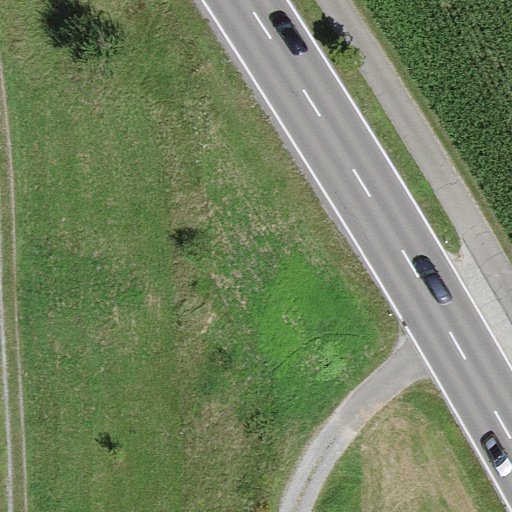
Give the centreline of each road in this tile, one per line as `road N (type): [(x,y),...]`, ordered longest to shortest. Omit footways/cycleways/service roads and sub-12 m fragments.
road 1 (primary): [(247,0),(511,440)]
road 2 (track): [(326,0),(511,318)]
road 3 (track): [(6,511),(0,164)]
road 4 (track): [(500,298),(353,389),(310,449),(293,511)]
